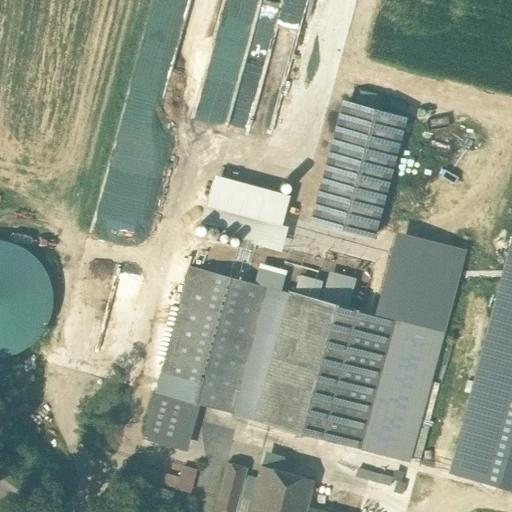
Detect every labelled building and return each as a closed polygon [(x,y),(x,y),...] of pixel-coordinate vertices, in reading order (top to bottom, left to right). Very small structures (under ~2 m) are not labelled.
[(299,43),(221,27),(186,230),(265,245),(299,43)] [(356,106),(325,222),(373,235),(405,119),(356,106)] [(0,238),(0,355),(37,342),(49,303),(47,296),(48,292),(32,248),(0,238)] [(282,286),(294,289),(298,271),(326,278),(327,271),(289,262),(282,286)] [(267,287),(190,266),(155,392),(194,403),(233,413),(267,287)] [(357,311),(306,297),(272,424),(360,448),(394,323),(357,313),(357,311)] [(194,403),(155,392),(143,435),(182,445),(194,403)] [(140,463),(137,477),(191,489),(196,466),(180,462),(178,471),(140,463)] [(232,511),(245,467),(227,462),(214,510),(219,511),(232,511)] [(312,480),(261,466),(248,511),(303,511),(305,508),(312,480)] [(359,466),(356,476),(370,481),(368,487),(399,496),(404,479),(359,466)]
